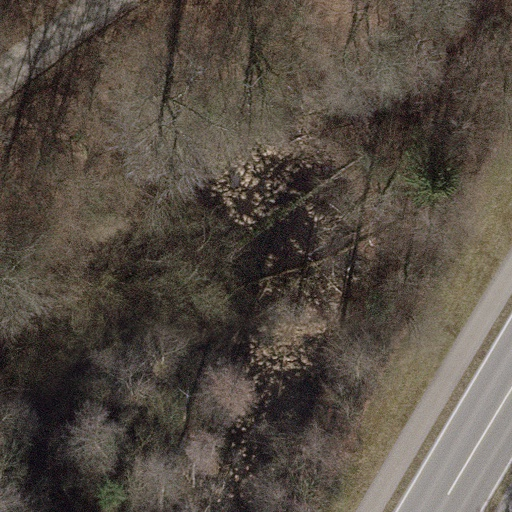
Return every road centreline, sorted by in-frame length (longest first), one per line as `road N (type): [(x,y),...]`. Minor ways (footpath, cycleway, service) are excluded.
road 1 (primary): [(439,511),(511,391)]
road 2 (track): [(0,79),(110,0)]
